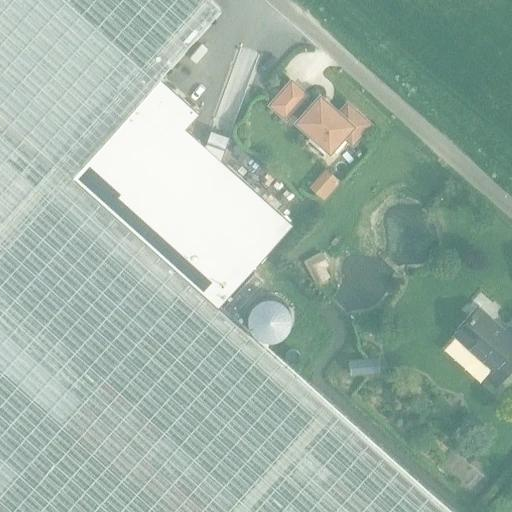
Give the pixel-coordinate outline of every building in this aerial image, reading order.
[(0,0),(0,511),(450,511),(345,418),(309,387),(219,307),(72,176),(160,77),(221,9),(211,0),(0,0)] [(160,77),(72,176),(219,307),(294,223),(222,159),(225,149),(222,147),(223,145),(211,140),(210,143),(207,142),(205,144),(186,127),(199,112),(160,77)] [(290,112),(299,120),(298,121),(329,150),(341,137),(350,145),(368,124),(347,106),(339,114),(320,97),(313,105),(304,97),(305,95),(292,83),(272,105),(286,117),(290,112)] [(326,169),(309,187),(324,200),(340,181),(326,169)] [(321,252),(302,260),(314,285),(329,278),(325,268),(328,267),(321,252)] [(233,314),(264,280),(255,272),(224,306),(233,314)] [(455,336),(443,351),(465,371),(467,369),(477,357),(490,369),(484,376),(496,387),(511,368),(511,357),(508,354),(511,349),(511,329),(510,328),(506,332),(479,309),(455,336)] [(378,358),(349,361),(350,375),(379,373),(378,358)]
